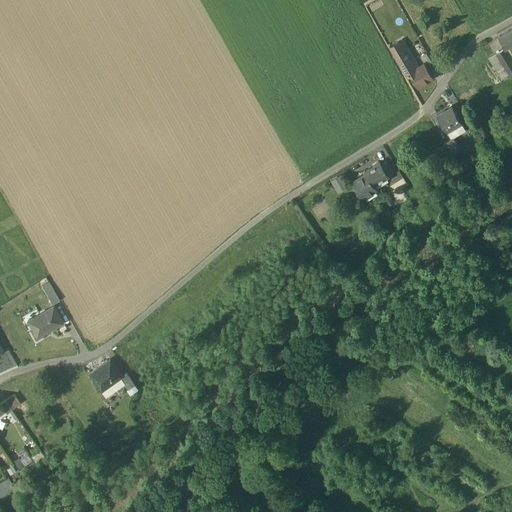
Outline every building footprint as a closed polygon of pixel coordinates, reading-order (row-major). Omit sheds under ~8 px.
[(511,28),(497,37),(503,48),(504,49),(511,44),(511,28)] [(398,42),(389,47),(392,53),(401,47),(398,42)] [(410,62),(401,47),(392,53),(406,76),(409,74),(408,73),(414,69),(410,62)] [(503,48),(496,54),(502,64),(510,58),(504,49),(503,48)] [(511,73),(511,61),(510,58),(502,64),(509,75),(511,73)] [(416,59),(410,62),(414,69),(420,66),(416,59)] [(414,69),(408,73),(409,74),(417,87),(432,78),(423,64),(420,66),(414,69)] [(452,107),(437,116),(446,132),(462,123),(452,107)] [(453,138),(445,142),(453,155),(460,150),(453,138)] [(393,171),(386,161),(381,164),(388,174),(393,171)] [(380,162),(365,172),(366,174),(368,178),(369,180),(373,186),(373,185),(389,176),(388,174),(381,164),(380,162)] [(366,174),(353,182),(363,197),(376,189),(373,185),(373,186),(369,180),(368,178),(366,174)] [(339,176),(329,183),(337,194),(347,187),(339,176)] [(60,301),(49,282),(42,286),(52,305),(60,301)] [(54,307),(28,321),(37,337),(63,323),(54,307)] [(110,359),(91,373),(101,387),(105,384),(107,386),(121,376),(110,359)] [(128,374),(121,379),(128,388),(129,388),(134,385),(135,384),(128,374)] [(134,385),(129,388),(132,393),(137,389),(134,385)] [(15,393),(6,400),(12,408),(21,402),(15,393)] [(6,400),(5,399),(0,403),(4,409),(7,413),(12,409),(6,400)] [(39,453),(32,457),(35,463),(43,458),(39,453)] [(26,455),(13,463),(18,472),(31,464),(26,455)] [(8,477),(0,482),(0,494),(14,486),(8,477)]
